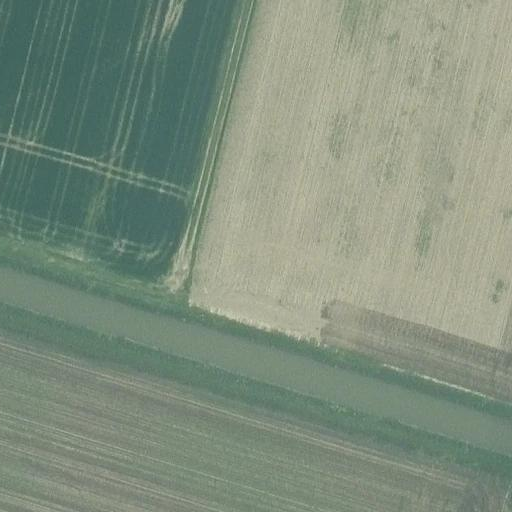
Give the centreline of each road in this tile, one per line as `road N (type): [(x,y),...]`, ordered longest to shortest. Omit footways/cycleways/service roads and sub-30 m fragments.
road 1 (track): [(168,299),(243,0)]
road 2 (track): [(168,299),(0,247)]
